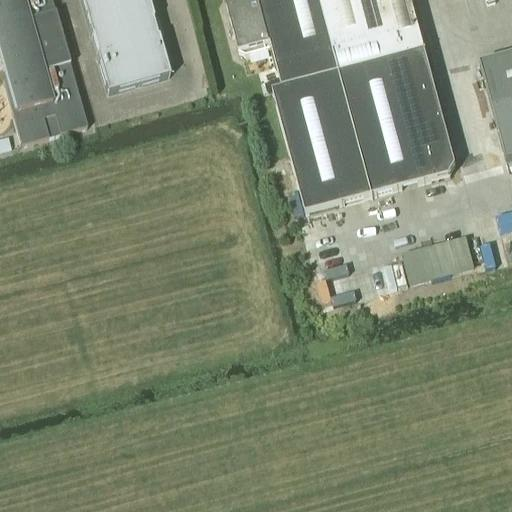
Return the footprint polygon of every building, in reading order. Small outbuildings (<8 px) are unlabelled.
[(53,16),(48,0),(0,0),(0,51),(9,83),(1,85),(20,150),(86,132),(68,68),(69,68),(54,16),(53,16)] [(156,42),(151,25),(152,25),(147,8),(145,0),(78,0),(90,42),(91,42),(96,59),(95,59),(106,99),(168,82),(157,42),(156,42)] [(256,0),(228,0),(230,5),(226,12),(239,57),(246,62),(272,55),(256,0)] [(256,0),(272,55),(280,85),(336,69),(334,58),(317,0),(256,0)] [(317,0),(334,58),(336,69),(422,46),(419,35),(409,0),(317,0)] [(422,46),(336,69),(371,203),(371,202),(450,181),(455,171),(425,56),(426,56),(426,55),(424,55),(422,46)] [(511,59),(479,68),(505,166),(511,164),(511,59)] [(282,93),(272,96),(304,219),(370,202),(370,203),(371,203),(336,69),(280,85),(282,93)] [(339,274),(310,282),(317,305),(345,298),(339,274)]
